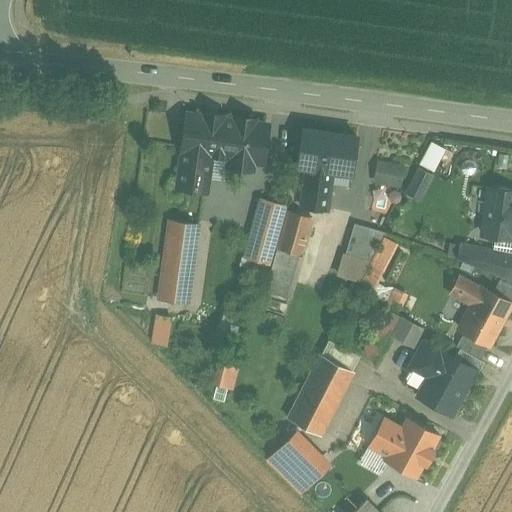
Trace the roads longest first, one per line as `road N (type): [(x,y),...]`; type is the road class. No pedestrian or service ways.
road 1 (secondary): [(511,123),(0,64)]
road 2 (residential): [(511,383),(442,511)]
